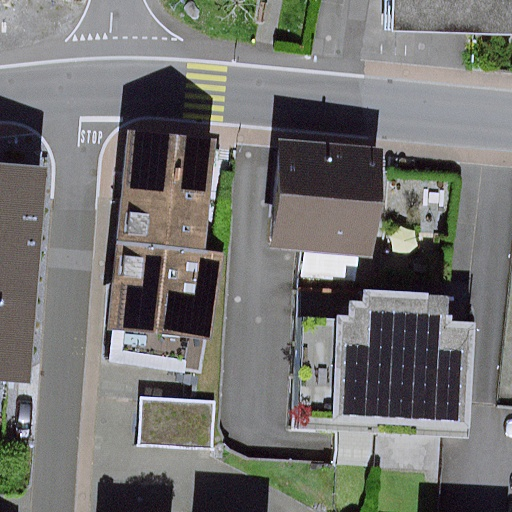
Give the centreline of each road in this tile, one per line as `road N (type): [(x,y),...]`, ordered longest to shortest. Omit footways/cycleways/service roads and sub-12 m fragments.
road 1 (residential): [(94,86),(81,127),(53,511)]
road 2 (residential): [(94,86),(511,122)]
